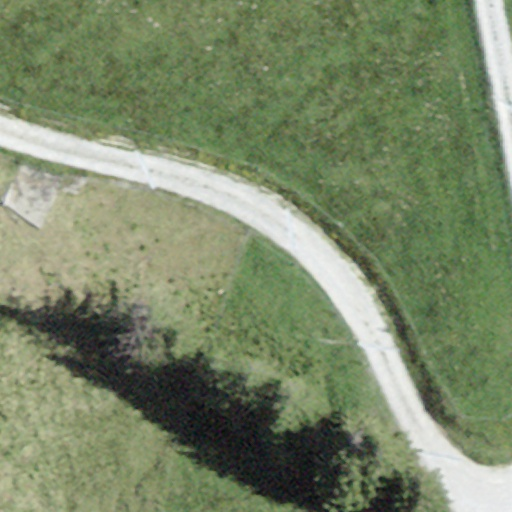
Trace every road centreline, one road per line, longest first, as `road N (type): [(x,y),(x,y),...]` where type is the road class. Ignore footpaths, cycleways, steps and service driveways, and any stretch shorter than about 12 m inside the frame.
road 1 (track): [(494,504),(446,469),(365,316),(298,235),(219,190),(0,130)]
road 2 (track): [(488,0),(511,119)]
